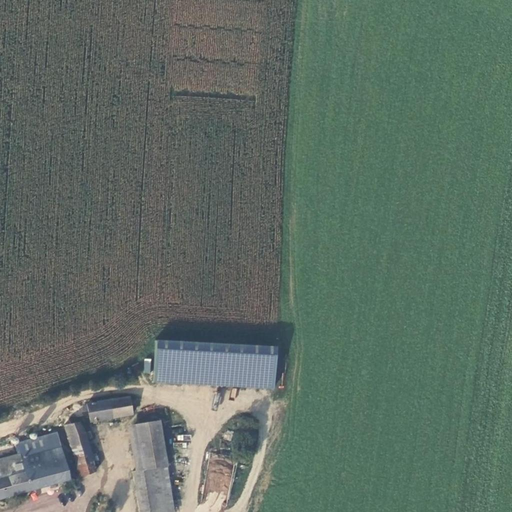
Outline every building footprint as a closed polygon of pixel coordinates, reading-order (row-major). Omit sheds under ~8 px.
[(279,346),(155,339),(153,383),(276,390),(279,346)] [(87,402),(87,403),(90,419),(90,420),(133,414),(130,396),(87,402)] [(90,419),(87,403),(75,405),(78,421),(90,419)] [(80,423),(65,425),(79,477),(94,473),(80,423)] [(124,431),(133,473),(167,465),(158,424),(124,431)] [(60,448),(56,435),(19,445),(21,453),(23,457),(60,448)] [(0,499),(69,480),(60,448),(23,457),(21,453),(18,454),(0,459),(0,499)] [(139,511),(177,511),(167,465),(133,473),(131,473),(139,511)]
